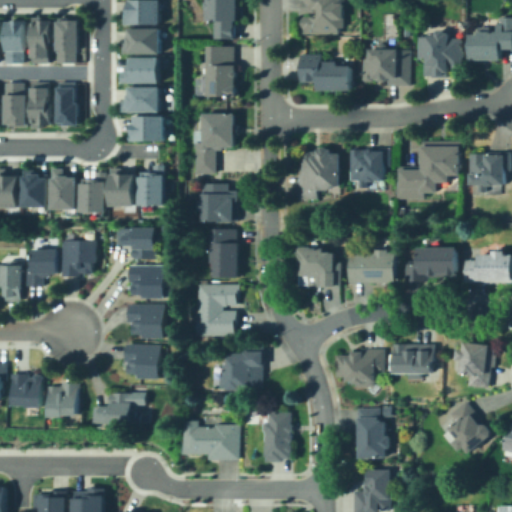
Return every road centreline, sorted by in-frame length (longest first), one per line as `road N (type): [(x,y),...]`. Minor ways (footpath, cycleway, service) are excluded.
road 1 (residential): [(323,511),(319,413),(271,269),(271,0)]
road 2 (residential): [(271,117),(399,116),(511,103)]
road 3 (residential): [(511,312),(359,314),(303,347)]
road 4 (residential): [(323,488),(176,486),(146,469)]
road 5 (residential): [(101,0),(97,142)]
